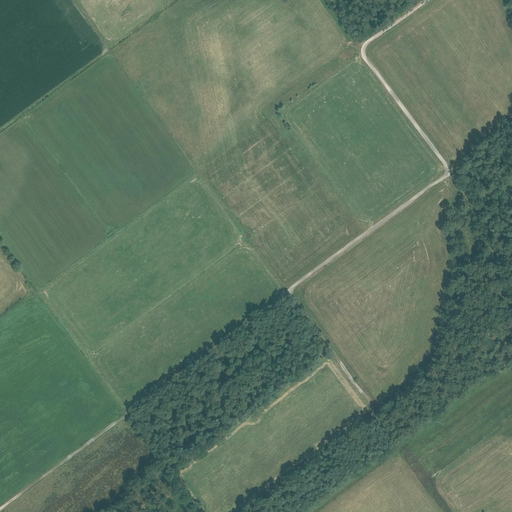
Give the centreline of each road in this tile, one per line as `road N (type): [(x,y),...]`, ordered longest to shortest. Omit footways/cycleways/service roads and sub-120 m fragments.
road 1 (track): [(428,0),(359,51),(448,172),(287,292)]
road 2 (track): [(287,292),(125,412)]
road 3 (track): [(125,412),(0,508)]
road 4 (track): [(287,292),(377,408)]
